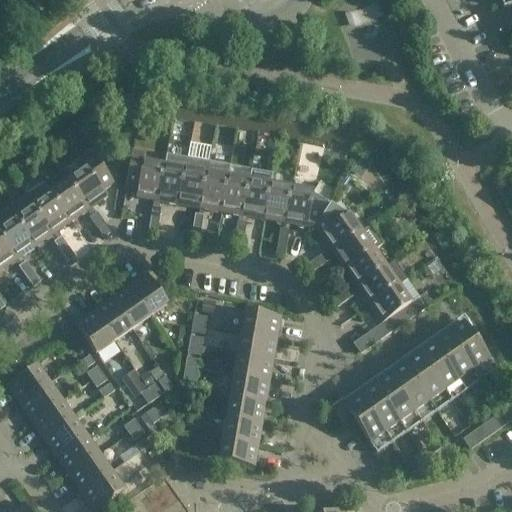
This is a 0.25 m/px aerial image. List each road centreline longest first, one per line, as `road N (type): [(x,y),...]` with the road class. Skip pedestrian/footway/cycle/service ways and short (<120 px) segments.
road 1 (residential): [(0,339),(126,250),(285,278),(318,322),(309,383)]
road 2 (tertiary): [(0,100),(143,0)]
road 3 (residential): [(511,123),(488,106),(434,0)]
road 4 (residential): [(392,509),(476,490),(511,463)]
